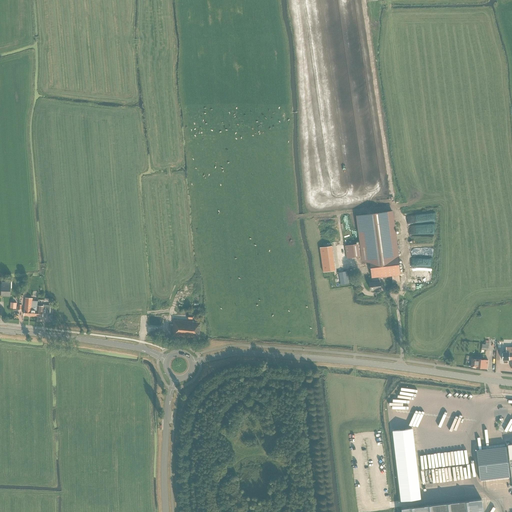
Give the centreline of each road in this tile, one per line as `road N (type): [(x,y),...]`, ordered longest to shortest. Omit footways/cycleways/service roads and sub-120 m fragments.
road 1 (tertiary): [(511,383),(261,354),(191,362)]
road 2 (track): [(307,216),(289,0)]
road 3 (track): [(395,208),(363,1)]
road 4 (tertiary): [(167,359),(0,329)]
road 5 (tertiary): [(164,511),(174,377)]
